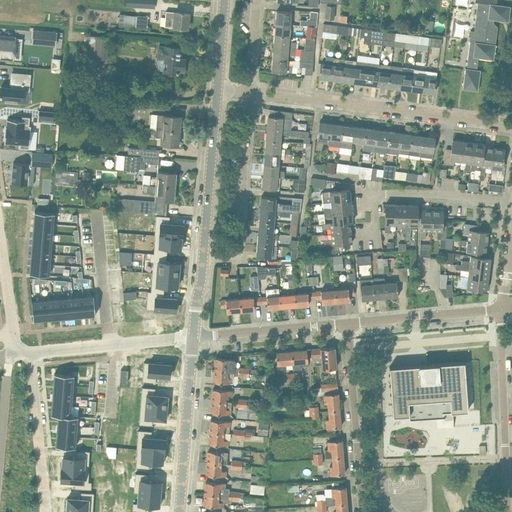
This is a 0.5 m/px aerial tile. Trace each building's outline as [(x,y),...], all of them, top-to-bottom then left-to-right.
[(126,0),(126,7),(154,8),(154,0),(126,0)] [(463,79),(462,89),(477,91),(480,70),(476,69),(478,58),(493,60),(495,44),(498,27),(493,22),(493,20),(508,22),(510,6),(500,5),(494,4),(494,2),(496,2),(496,0),(474,0),(474,2),(478,2),(474,31),(471,31),(469,41),(467,56),(466,69),(465,68),(463,79)] [(334,6),(326,5),(325,19),(333,19),(334,6)] [(276,11),(275,23),(290,25),(291,12),(276,11)] [(173,28),(177,28),(187,29),(188,13),(174,12),(165,12),(164,27),(173,28)] [(118,27),(131,28),(147,29),(148,16),(119,14),(118,27)] [(290,25),(275,23),(274,35),(289,37),(290,25)] [(322,37),(336,39),(337,26),(323,24),(322,37)] [(307,26),(305,38),(315,39),(316,26),(307,26)] [(348,27),(337,26),(336,39),(337,33),(347,35),(348,27)] [(372,30),(360,29),(359,36),(364,37),(364,43),(370,44),(371,38),(372,30)] [(32,30),(31,43),(56,45),(57,32),(32,30)] [(372,30),(370,44),(382,45),(383,31),(372,30)] [(383,31),(382,45),(393,46),(393,41),(394,41),(395,33),(383,31)] [(406,34),(395,33),(394,41),(405,43),(404,48),(405,48),(406,34)] [(418,36),(406,34),(405,48),(416,49),(417,44),(418,36)] [(0,58),(14,60),(15,48),(21,49),(22,39),(15,38),(16,37),(0,35),(0,58)] [(85,35),(83,58),(108,59),(109,37),(85,35)] [(289,37),(274,35),(273,47),(296,49),(296,42),(288,41),(289,37)] [(429,37),(418,36),(417,44),(428,46),(429,37)] [(442,39),(429,37),(428,46),(441,47),(442,39)] [(315,39),(305,38),(304,50),(314,51),(315,39)] [(158,58),(157,70),(164,71),(168,72),(178,73),(178,70),(184,71),(185,59),(179,58),(180,47),(170,46),(166,46),(166,47),(159,46),(158,58)] [(273,47),(272,59),(287,61),(287,55),(295,56),(296,49),(288,49),(279,48),(273,47)] [(326,56),(325,64),(320,63),(318,78),(330,79),(333,57),(326,56)] [(333,58),(330,79),(342,81),(345,60),(333,58)] [(287,61),(272,59),(271,71),(291,73),(292,66),(286,66),(287,61)] [(356,61),(345,60),(342,81),(353,82),(356,61)] [(299,61),(299,67),(306,68),(305,74),(312,75),(313,62),(299,61)] [(368,63),(356,61),(353,82),(365,84),(368,63)] [(379,64),(368,63),(365,84),(376,85),(379,64)] [(390,66),(379,64),(376,85),(388,87),(390,66)] [(402,67),(390,66),(388,87),(399,88),(402,67)] [(413,69),(402,67),(399,88),(411,90),(413,69)] [(413,69),(411,90),(422,92),(425,70),(413,69)] [(437,72),(425,70),(422,92),(434,93),(437,72)] [(0,100),(22,102),(23,90),(29,91),(31,74),(12,72),(10,88),(0,87),(0,92),(0,100)] [(120,98),(119,106),(127,106),(170,110),(171,101),(127,98),(120,98)] [(38,110),(37,122),(55,123),(56,111),(38,110)] [(267,116),(266,128),(281,129),(290,130),(291,119),(292,112),(274,110),(273,116),(267,116)] [(156,120),(156,129),(179,131),(180,116),(170,116),(163,115),(157,114),(156,120)] [(5,127),(4,143),(20,144),(19,148),(29,149),(31,126),(29,126),(24,125),(25,122),(29,122),(29,117),(21,116),(21,121),(7,119),(6,127),(5,127)] [(331,124),(319,122),(316,142),(328,144),(331,124)] [(328,146),(339,147),(342,125),(331,124),(328,144),(328,146)] [(354,127),(342,125),(339,147),(351,149),(352,141),(354,127)] [(365,128),(354,127),(352,141),(363,143),(365,128)] [(266,128),(265,140),(280,141),(281,134),(297,136),(297,137),(308,138),(308,131),(290,130),(281,129),(266,128)] [(377,130),(365,128),(363,143),(364,143),(363,150),(374,151),(377,130)] [(156,129),(155,137),(161,138),(161,144),(168,144),(178,145),(179,131),(156,129)] [(388,131),(377,130),(374,151),(385,153),(388,131)] [(388,131),(385,153),(397,154),(400,133),(388,131)] [(411,134),(400,133),(397,153),(409,154),(411,134)] [(423,136),(411,134),(409,154),(420,156),(423,136)] [(435,137),(423,136),(420,156),(432,158),(435,137)] [(265,140),(264,152),(284,154),(289,155),(290,150),(284,150),(285,149),(279,149),(280,141),(265,140)] [(445,151),(444,161),(443,164),(454,165),(454,160),(460,161),(463,141),(452,140),(451,152),(445,151)] [(473,143),(463,141),(460,161),(466,162),(465,170),(469,170),(473,143)] [(304,143),(303,147),(305,148),(305,156),(310,156),(311,144),(309,143),(307,143),(304,143)] [(484,144),(473,143),(469,170),(474,171),(474,170),(480,170),(481,164),(483,147),(484,147),(484,144)] [(128,147),(127,156),(159,158),(159,150),(128,147)] [(481,164),(480,170),(479,179),(483,180),(485,167),(491,168),(494,148),(484,147),(483,147),(481,164)] [(504,149),(494,148),(491,168),(497,168),(496,176),(501,177),(504,149)] [(13,162),(11,183),(33,185),(34,165),(51,167),(52,154),(43,153),(35,152),(31,152),(30,164),(13,162)] [(264,152),(263,164),(278,165),(279,158),(284,159),(284,154),(264,152)] [(123,169),(123,170),(138,171),(138,169),(144,170),(144,163),(158,164),(159,158),(127,156),(127,155),(124,155),(123,169)] [(335,163),(327,162),(325,173),(335,174),(336,170),(335,170),(335,163)] [(337,163),(336,171),(348,173),(349,165),(337,163)] [(278,170),(278,165),(263,164),(262,176),(277,177),(279,177),(284,178),(284,171),(278,170)] [(320,164),(312,164),(312,171),(320,172),(320,164)] [(360,166),(349,165),(348,173),(359,174),(360,166)] [(360,166),(359,174),(360,174),(359,178),(361,178),(370,179),(372,168),(360,166)] [(377,168),(372,168),(370,179),(382,181),(382,177),(376,176),(377,168)] [(383,169),(382,177),(394,179),(395,171),(383,169)] [(77,172),(55,171),(55,184),(77,185),(77,172)] [(406,172),(395,171),(394,179),(405,180),(406,172)] [(422,174),(418,174),(417,182),(429,183),(430,172),(423,171),(422,174)] [(143,175),(142,184),(143,184),(143,185),(174,187),(175,173),(157,172),(157,177),(150,177),(150,175),(143,175)] [(418,174),(406,172),(405,180),(417,182),(418,174)] [(262,176),(261,188),(276,190),(277,177),(262,176)] [(293,183),(292,191),(304,192),(305,179),(298,179),(293,179),(293,183)] [(469,183),(468,190),(470,190),(476,191),(477,191),(478,187),(478,184),(474,183),(469,183)] [(503,185),(489,184),(488,190),(502,192),(503,185)] [(155,199),(155,201),(154,214),(156,214),(166,215),(167,200),(173,201),(174,187),(143,185),(142,192),(155,193),(155,199)] [(350,200),(349,190),(322,192),(323,203),(331,202),(350,200)] [(275,197),(261,196),(260,209),(282,210),(283,203),(275,203),(275,197)] [(292,200),(291,211),(300,211),(301,201),(302,198),(292,198),(292,199),(292,200)] [(121,210),(121,211),(134,212),(135,200),(122,199),(121,210)] [(351,211),(350,200),(331,202),(331,207),(323,208),(324,213),(351,211)] [(396,204),(385,204),(384,232),(389,232),(389,224),(395,224),(396,204)] [(407,205),(396,204),(395,224),(401,224),(401,232),(406,232),(405,239),(406,239),(407,205)] [(417,205),(407,205),(406,239),(410,239),(410,225),(416,225),(417,205)] [(279,210),(260,209),(259,221),(273,222),(274,215),(279,215),(279,210)] [(431,211),(421,210),(420,238),(425,238),(425,230),(431,230),(431,211)] [(34,211),(33,222),(53,224),(54,213),(34,211)] [(300,212),(292,211),(290,223),(298,224),(300,212)] [(352,221),(351,211),(324,213),(324,218),(332,217),(332,222),(332,223),(350,221),(350,222),(352,221)] [(442,211),(431,211),(431,230),(436,231),(436,239),(445,239),(445,238),(446,225),(442,225),(442,211)] [(156,216),(154,235),(155,235),(181,237),(182,237),(183,225),(169,224),(169,217),(156,216)] [(259,221),(258,233),(273,233),(273,222),(259,221)] [(332,222),(322,223),(322,228),(330,228),(331,234),(333,233),(351,232),(350,228),(350,222),(350,221),(332,223),(332,222)] [(33,222),(33,232),(52,234),(53,224),(33,222)] [(290,223),(289,235),(298,235),(298,224),(290,223)] [(476,225),(465,223),(463,234),(468,234),(467,241),(487,243),(488,232),(476,231),(476,225)] [(33,232),(32,242),(51,244),(52,234),(33,232)] [(352,243),(351,232),(331,234),(331,239),(324,240),(324,245),(342,243),(352,243)] [(277,239),(278,234),(258,233),(257,245),(272,246),(272,239),(277,239)] [(154,253),(154,254),(166,255),(167,248),(180,249),(181,246),(182,246),(182,239),(181,239),(181,237),(155,235),(154,253)] [(487,243),(467,241),(459,240),(459,245),(466,246),(466,251),(486,254),(487,243)] [(32,242),(31,253),(50,254),(51,244),(32,242)] [(257,245),(256,257),(275,258),(276,246),(272,246),(257,245)] [(430,247),(420,247),(420,256),(430,257),(430,247)] [(445,252),(444,263),(453,264),(454,254),(454,253),(445,252)] [(31,253),(30,263),(50,265),(50,254),(31,253)] [(150,253),(150,261),(153,262),(152,273),(178,275),(178,273),(180,273),(180,266),(179,265),(179,263),(166,262),(166,255),(154,254),(154,253),(150,253)] [(358,256),(356,257),(357,265),(371,264),(370,255),(358,256)] [(461,264),(461,266),(489,269),(490,259),(490,258),(480,257),(470,256),(469,262),(462,261),(461,264)] [(342,257),(332,258),(334,270),(343,269),(342,257)] [(119,271),(136,272),(136,262),(119,261),(119,271)] [(30,263),(29,273),(49,275),(50,265),(30,263)] [(461,266),(456,265),(455,270),(468,271),(467,277),(487,279),(489,269),(461,266)] [(275,274),(275,268),(256,266),(257,275),(258,279),(265,279),(265,275),(275,274)] [(398,268),(399,281),(408,281),(406,267),(398,268)] [(151,292),(163,293),(164,286),(177,287),(178,275),(152,273),(151,292)] [(257,275),(250,276),(252,291),(259,290),(258,279),(257,275)] [(461,276),(460,286),(466,287),(486,290),(487,279),(467,277),(461,276)] [(385,297),(384,278),(372,279),(372,284),(374,299),(385,297)] [(384,278),(385,297),(398,296),(396,282),(384,283),(384,278)] [(372,284),(372,279),(359,280),(361,300),(374,299),(372,284)] [(281,308),(280,295),(279,288),(266,289),(266,297),(261,297),(261,304),(266,303),(267,309),(281,308)] [(354,295),(353,288),(334,289),(335,302),(349,301),(349,295),(354,295)] [(335,302),(334,289),(315,291),(316,299),(321,298),(321,304),(335,302)] [(136,291),(123,292),(123,299),(136,298),(136,291)] [(147,292),(146,309),(161,310),(161,311),(168,312),(168,311),(176,311),(177,299),(163,298),(163,293),(151,292),(147,292)] [(313,299),(313,292),(294,294),(296,306),(309,305),(308,299),(313,299)] [(296,306),(294,294),(280,295),(281,308),(296,306)] [(83,296),(73,297),(74,317),(85,316),(83,296)] [(93,296),(83,296),(85,316),(95,315),(93,296)] [(73,297),(62,298),(64,318),(74,317),(73,297)] [(258,297),(239,298),(240,311),(254,310),(254,304),(258,304),(258,297)] [(62,298),(52,299),(54,319),(64,318),(62,298)] [(240,311),(239,298),(220,300),(220,308),(226,307),(226,313),(240,311)] [(52,299),(42,300),(43,320),(54,319),(52,299)] [(42,300),(31,301),(33,321),(43,320),(42,300)] [(334,347),(310,349),(311,358),(321,357),(323,375),(329,374),(329,369),(336,368),(334,347)] [(306,350),(291,351),(292,364),(293,364),(293,370),(301,369),(301,366),(308,366),(306,350)] [(291,351),(276,352),(277,362),(277,365),(278,372),(286,371),(285,364),(292,364),(291,351)] [(215,358),(214,370),(238,372),(248,373),(249,369),(238,368),(234,367),(235,359),(215,358)] [(144,362),(142,381),(155,382),(156,376),(169,377),(170,364),(163,364),(163,363),(156,362),(156,363),(144,362)] [(394,367),(389,367),(393,416),(408,415),(409,420),(436,418),(441,418),(452,417),(453,417),(452,412),(468,411),(464,366),(464,362),(418,365),(394,367)] [(121,370),(120,383),(127,383),(128,370),(121,370)] [(214,370),(213,382),(232,383),(233,376),(248,377),(248,373),(238,372),(214,370)] [(54,373),(53,383),(73,385),(74,375),(54,373)] [(265,375),(264,389),(273,389),(273,375),(265,375)] [(53,383),(52,394),(72,395),(73,385),(53,383)] [(142,387),(140,406),(167,408),(167,406),(168,406),(169,398),(167,398),(168,396),(154,395),(155,388),(142,387)] [(231,395),(231,390),(208,389),(207,413),(230,414),(230,401),(224,401),(224,395),(231,395)] [(52,394),(52,404),(71,405),(72,395),(52,394)] [(52,404),(51,414),(58,414),(70,415),(71,405),(52,404)] [(310,406),(310,409),(305,410),(305,417),(318,417),(318,405),(310,406)] [(140,406),(139,424),(152,425),(152,419),(166,420),(167,408),(140,406)] [(58,414),(57,425),(77,427),(77,416),(70,415),(58,414)] [(205,420),(204,445),(228,445),(229,421),(205,420)] [(258,422),(257,434),(267,435),(269,423),(258,422)] [(57,425),(56,435),(76,437),(77,427),(57,425)] [(252,439),(252,429),(232,429),(232,439),(252,439)] [(138,430),(136,449),(137,449),(163,451),(164,451),(165,439),(151,438),(151,431),(138,430)] [(56,435),(55,446),(75,448),(76,437),(56,435)] [(341,439),(325,440),(327,474),(342,474),(341,439)] [(457,443),(419,443),(419,456),(457,455),(457,443)] [(114,457),(115,447),(106,446),(106,451),(108,457),(114,457)] [(137,449),(136,467),(148,468),(149,462),(162,463),(163,460),(164,460),(165,453),(163,453),(163,451),(137,449)] [(62,468),(62,469),(88,470),(89,452),(76,451),(76,458),(63,457),(62,468)] [(208,451),(207,463),(211,463),(220,464),(226,464),(226,457),(227,452),(218,451),(208,451)] [(312,453),(312,464),(322,464),(321,453),(312,453)] [(207,463),(206,475),(225,476),(225,471),(220,471),(220,464),(211,463),(207,463)] [(61,468),(60,481),(74,482),(74,488),(91,489),(91,482),(88,482),(89,470),(88,470),(62,469),(62,468),(61,468)] [(135,473),(134,492),(138,493),(138,492),(160,494),(161,482),(148,481),(148,474),(135,473)] [(226,490),(226,482),(200,481),(199,506),(223,507),(223,500),(240,501),(240,490),(226,490)] [(249,493),(263,494),(264,485),(250,483),(249,493)] [(329,511),(345,511),(344,487),(323,488),(324,498),(315,499),(316,511),(330,511),(329,511)] [(65,500),(65,508),(66,508),(66,510),(93,511),(94,493),(81,492),(80,499),(67,498),(67,500),(65,500)] [(133,503),(132,510),(145,511),(146,505),(159,506),(159,503),(161,503),(161,496),(160,496),(160,494),(138,492),(138,493),(137,503),(133,503)]
